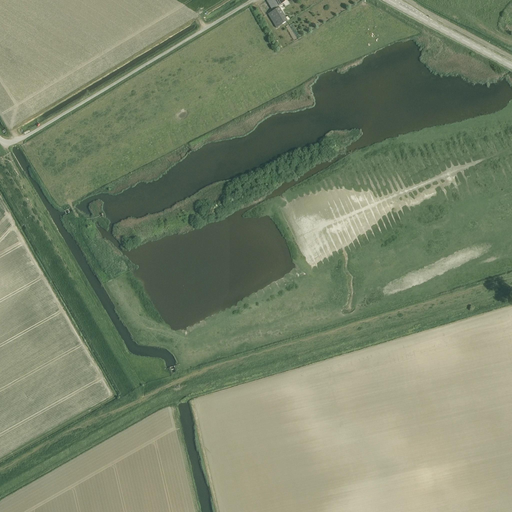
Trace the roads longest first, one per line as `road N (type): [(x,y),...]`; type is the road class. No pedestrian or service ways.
road 1 (unclassified): [(0,144),(251,0)]
road 2 (tertiary): [(511,67),(387,0)]
